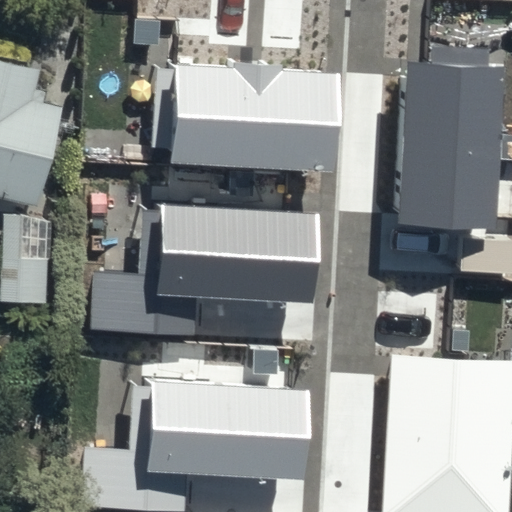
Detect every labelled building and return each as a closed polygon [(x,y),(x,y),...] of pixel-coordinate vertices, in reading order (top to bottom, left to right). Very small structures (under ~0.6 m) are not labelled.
[(505,65),(410,60),(401,224),(496,229),(505,65)] [(0,200),(33,208),(57,109),(28,102),(35,72),(0,63),(0,200)] [(335,77),(168,67),(162,163),(329,173),(335,77)] [(313,301),(318,215),(141,206),(137,274),(91,272),(88,326),(194,332),(195,295),(313,301)] [(43,212),(0,210),(0,297),(40,299),(43,212)] [(507,511),(511,435),(511,362),(391,355),(381,511),(507,511)] [(308,393),(133,382),(128,449),(86,447),(82,504),(185,510),(188,474),(302,482),(308,393)]
